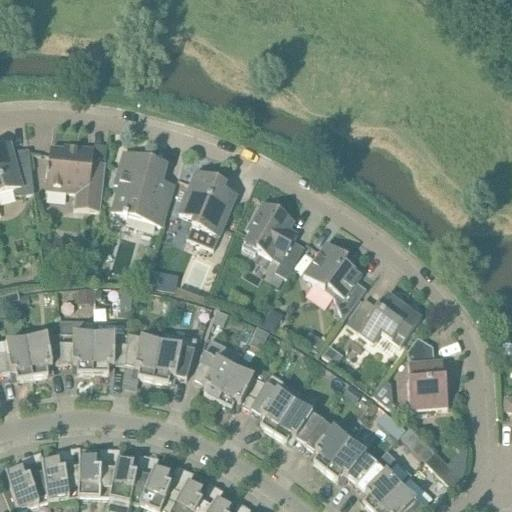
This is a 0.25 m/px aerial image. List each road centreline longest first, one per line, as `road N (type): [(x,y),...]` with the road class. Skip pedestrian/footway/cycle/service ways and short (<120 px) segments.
road 1 (residential): [(493,478),(468,348),(452,316),(331,213),(243,164),(151,129),(0,119)]
road 2 (residential): [(302,511),(200,443),(146,425),(91,419),(0,434)]
